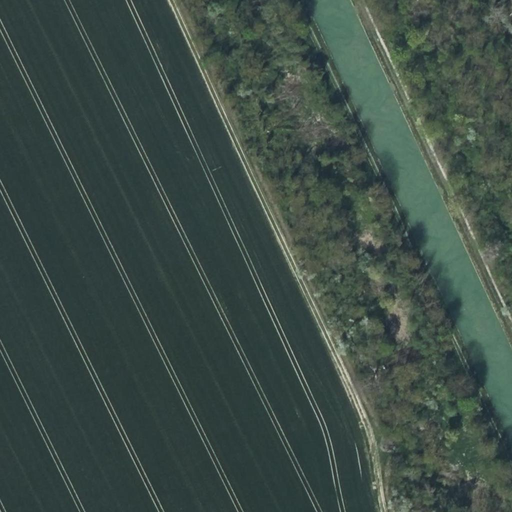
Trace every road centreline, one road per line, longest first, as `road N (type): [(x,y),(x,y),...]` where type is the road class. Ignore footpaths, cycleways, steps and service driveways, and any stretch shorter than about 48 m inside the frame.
road 1 (track): [(284,0),(511,511)]
road 2 (track): [(382,511),(358,411),(171,0)]
